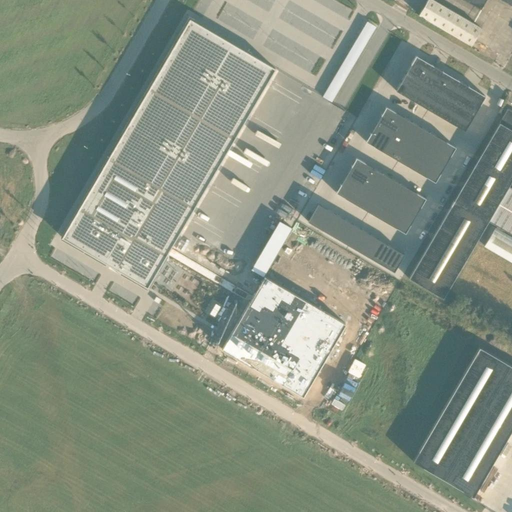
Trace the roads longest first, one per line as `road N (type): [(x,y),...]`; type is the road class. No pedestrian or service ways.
road 1 (unclassified): [(14,253),(455,511)]
road 2 (unclassified): [(163,0),(93,110),(37,143)]
road 3 (unclassified): [(367,0),(511,84)]
